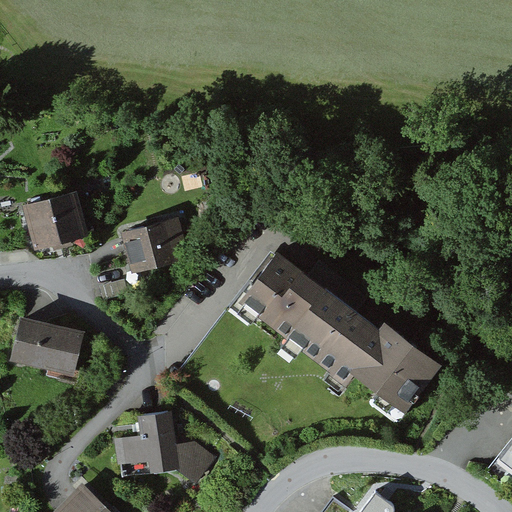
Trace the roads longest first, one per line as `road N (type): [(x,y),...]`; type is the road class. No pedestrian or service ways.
road 1 (residential): [(498,511),(447,476),(340,457),(305,467),(259,511)]
road 2 (residential): [(0,274),(52,278),(158,366)]
road 3 (residential): [(158,366),(275,219)]
road 4 (residential): [(158,366),(49,485)]
